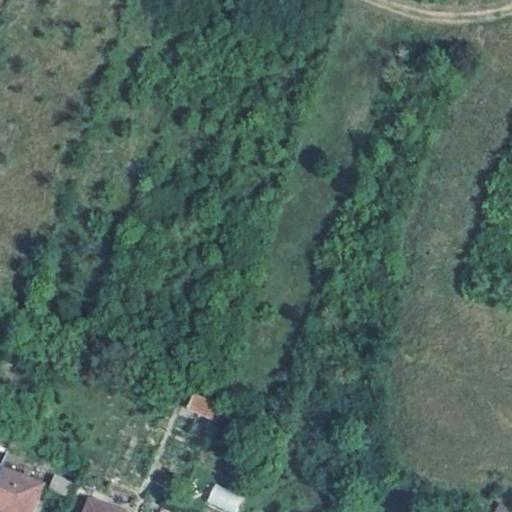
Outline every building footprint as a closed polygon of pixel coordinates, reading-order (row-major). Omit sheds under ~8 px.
[(195,394),(188,391),(181,405),(189,408),(195,394)] [(223,407),(195,394),(189,408),(216,421),(223,407)] [(44,479),(2,463),(0,468),(43,484),(44,479)] [(0,468),(0,509),(7,511),(32,511),(43,484),(0,468)] [(214,483),(206,503),(227,511),(237,511),(244,497),(214,483)] [(119,511),(87,500),(82,511),(119,511)]
